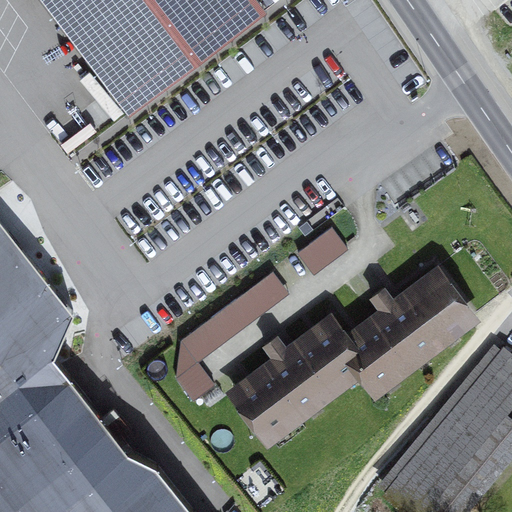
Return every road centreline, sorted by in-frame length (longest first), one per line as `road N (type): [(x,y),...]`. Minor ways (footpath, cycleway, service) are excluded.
road 1 (unknown): [(0,90),(30,78),(43,83),(124,190),(167,218),(221,226),(268,220),(365,183)]
road 2 (unknown): [(365,183),(364,251),(211,367)]
road 3 (secondary): [(412,0),(511,145)]
road 4 (unknown): [(472,87),(365,183)]
